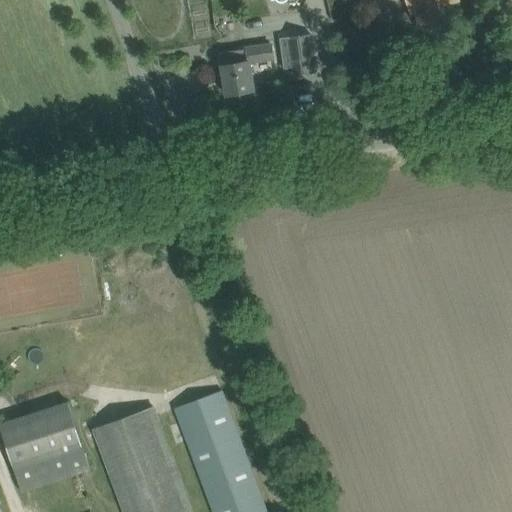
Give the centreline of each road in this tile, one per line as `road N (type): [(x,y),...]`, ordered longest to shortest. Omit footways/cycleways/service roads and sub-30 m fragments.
road 1 (unclassified): [(187,171),(511,125)]
road 2 (unclassified): [(0,199),(187,171)]
road 3 (unclassified): [(187,171),(122,0)]
